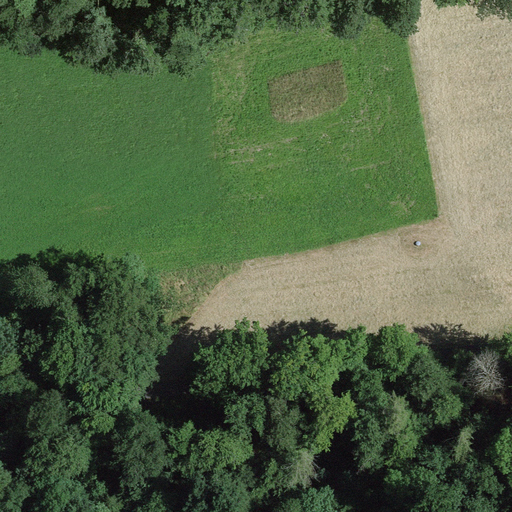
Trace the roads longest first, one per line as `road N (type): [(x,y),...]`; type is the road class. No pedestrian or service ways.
road 1 (track): [(0,424),(226,376),(511,344)]
road 2 (track): [(0,20),(108,28),(250,0)]
